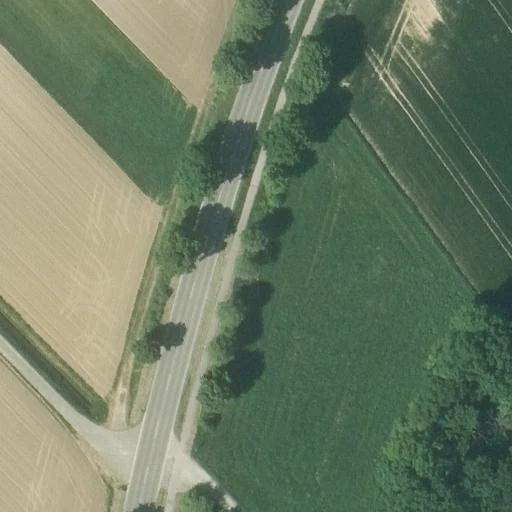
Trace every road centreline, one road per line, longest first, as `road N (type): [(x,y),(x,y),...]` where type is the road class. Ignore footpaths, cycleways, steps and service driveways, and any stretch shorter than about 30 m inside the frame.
road 1 (secondary): [(144,511),(251,112),(297,0)]
road 2 (track): [(175,479),(100,451),(0,347)]
